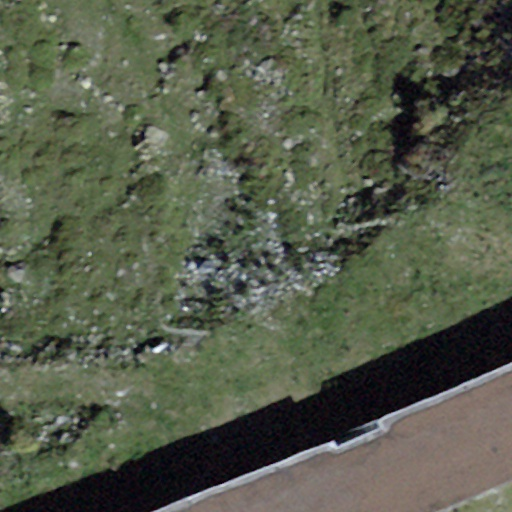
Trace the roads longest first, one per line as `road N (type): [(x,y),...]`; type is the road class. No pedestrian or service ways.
road 1 (track): [(0,387),(128,398),(165,421),(150,462),(37,511)]
road 2 (primary): [(511,429),(336,511)]
